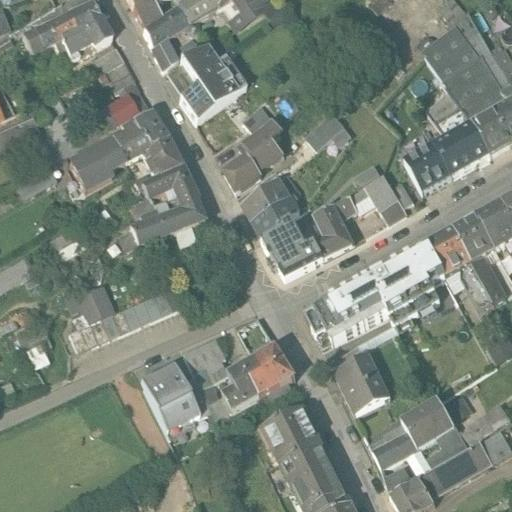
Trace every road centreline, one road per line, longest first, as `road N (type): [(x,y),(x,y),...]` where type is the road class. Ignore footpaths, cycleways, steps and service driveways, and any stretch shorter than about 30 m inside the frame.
road 1 (residential): [(106,0),(266,308)]
road 2 (residential): [(511,181),(266,308)]
road 3 (residential): [(266,308),(374,511)]
